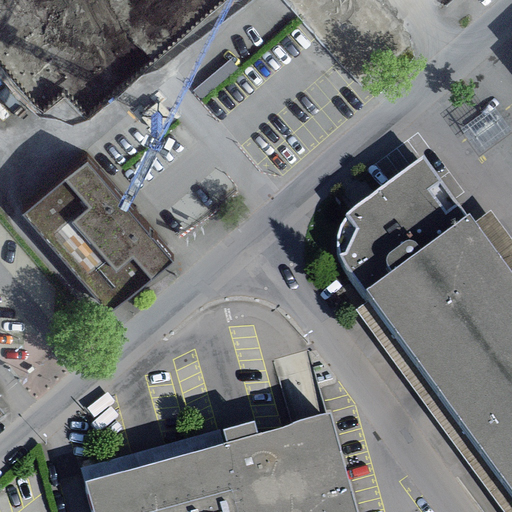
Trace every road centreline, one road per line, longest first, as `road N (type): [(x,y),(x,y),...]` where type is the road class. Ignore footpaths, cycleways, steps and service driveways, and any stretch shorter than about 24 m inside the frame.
road 1 (unclassified): [(511,11),(249,244)]
road 2 (unclassified): [(455,511),(249,244)]
road 3 (unclassified): [(249,244),(0,459)]
road 4 (unknown): [(128,383),(198,352),(219,377),(231,424)]
